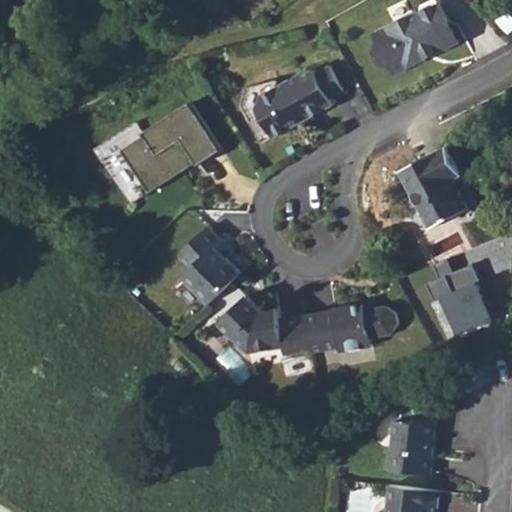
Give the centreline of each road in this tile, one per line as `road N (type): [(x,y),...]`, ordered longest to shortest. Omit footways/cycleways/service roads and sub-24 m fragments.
road 1 (residential): [(359,143),(277,187),(261,213),(278,257),(297,271),(320,270),(353,245),(348,177)]
road 2 (residential): [(511,70),(359,143)]
